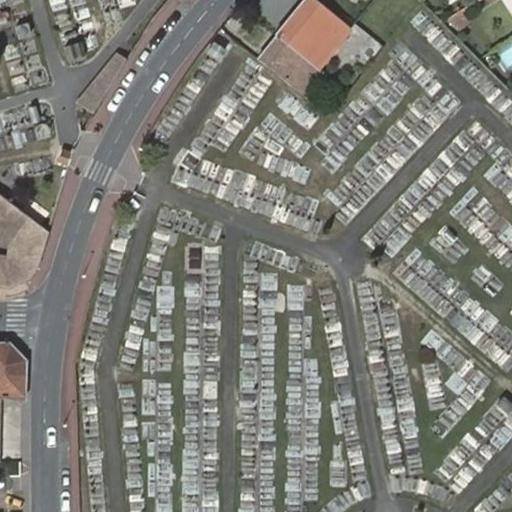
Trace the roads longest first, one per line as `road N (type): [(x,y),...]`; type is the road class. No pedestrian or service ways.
road 1 (tertiary): [(51,321),(100,172),(169,58),(216,0)]
road 2 (tertiary): [(46,511),(51,321)]
